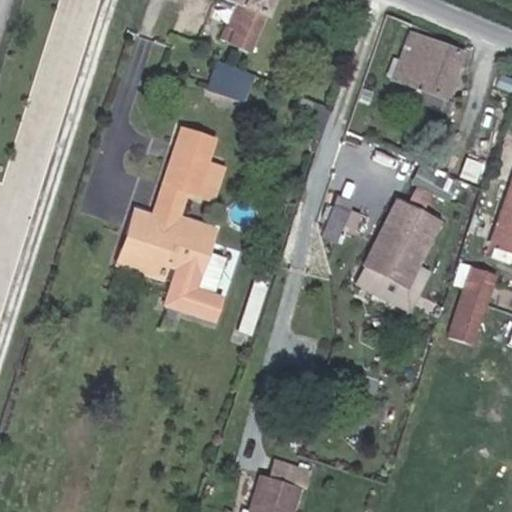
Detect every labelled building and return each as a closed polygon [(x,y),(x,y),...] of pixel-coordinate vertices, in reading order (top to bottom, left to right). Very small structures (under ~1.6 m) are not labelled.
[(273,0),(232,0),(242,4),(227,41),(251,52),(273,0)] [(445,99),(463,54),(411,31),(393,76),(445,99)] [(218,89),(227,61),(208,53),(199,83),(218,89)] [(193,168),(204,133),(175,124),(164,158),(185,165),(193,168)] [(185,165),(164,158),(147,210),(128,204),(125,211),(164,223),(167,216),(206,229),(213,210),(174,196),(185,165)] [(430,188),(436,172),(401,160),(396,175),(430,188)] [(511,250),(511,173),(488,242),(511,250)] [(401,274),(424,210),(381,194),(357,258),(401,274)] [(328,236),(338,207),(324,203),(314,231),(328,236)] [(164,223),(125,211),(108,262),(146,274),(153,255),(165,259),(158,278),(151,297),(205,314),(212,291),(208,290),(220,252),(201,246),(206,229),(167,216),(164,223)] [(158,278),(165,259),(153,255),(146,274),(158,278)] [(478,325),(494,278),(468,269),(452,316),(478,325)] [(284,511),(294,485),(284,482),(257,474),(244,511),(284,511)]
